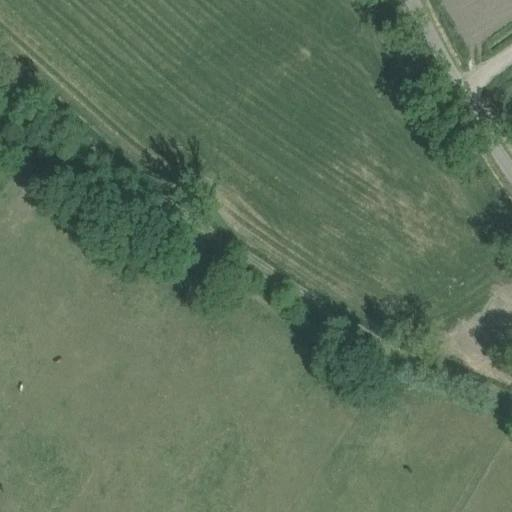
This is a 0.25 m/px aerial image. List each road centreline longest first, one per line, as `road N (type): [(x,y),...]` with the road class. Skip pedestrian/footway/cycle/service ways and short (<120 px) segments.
road 1 (track): [(0,67),(99,158),(305,297),(393,351),(511,401)]
road 2 (unclassified): [(511,173),(411,0)]
